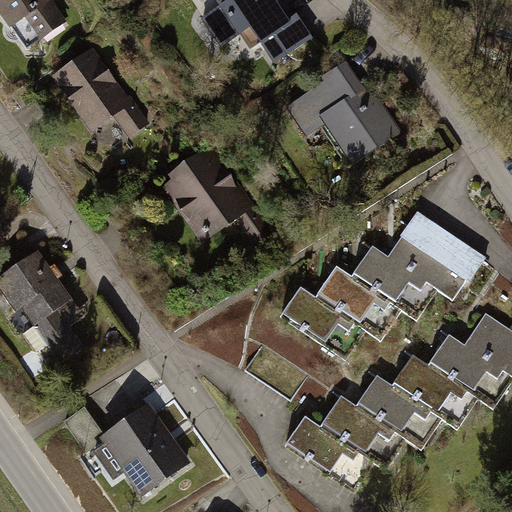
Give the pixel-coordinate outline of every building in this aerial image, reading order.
[(59,0),(0,0),(0,4),(17,29),(30,19),(46,41),(74,21),(59,0)] [(228,0),(232,6),(207,22),(224,48),(255,29),(274,59),(308,38),(283,0),(228,0)] [(99,46),(59,75),(100,131),(117,119),(131,138),(154,121),(99,46)] [(313,93),(288,108),(312,149),(335,135),(352,164),(402,135),(374,88),(367,92),(351,65),(311,89),(313,93)] [(260,211),(214,147),(162,184),(208,248),(260,211)] [(498,258),(423,212),(404,243),(393,262),(380,254),(370,269),(361,283),(343,272),(333,288),(324,301),(306,290),(288,320),(351,359),(369,330),(388,341),(405,314),(422,324),(438,298),(464,314),(498,258)] [(42,253),(0,283),(0,286),(20,316),(27,311),(65,365),(87,349),(62,313),(77,302),(42,253)] [(326,428),(309,418),(294,444),(335,469),(347,448),(391,474),(410,443),(424,451),(443,419),(460,429),(491,378),(502,385),(507,377),(511,379),(511,329),(487,315),(478,330),(469,344),(452,334),(441,351),(433,364),(417,355),(407,371),(398,388),(381,378),(372,394),(363,409),(344,398),(335,414),(326,428)] [(155,407),(106,438),(144,497),(193,465),(155,407)] [(88,411),(69,424),(87,451),(106,438),(88,411)]
